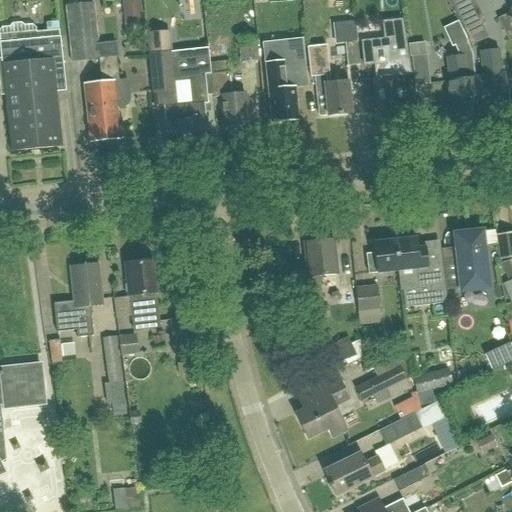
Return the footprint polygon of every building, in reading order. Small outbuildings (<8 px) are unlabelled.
[(81,5),(80,0),(68,0),(69,7),(66,7),(71,64),(98,61),(100,85),(84,86),(89,143),(119,140),(115,108),(123,107),(129,104),(130,100),(128,80),(119,82),(116,57),(99,59),(93,4),(81,5)] [(140,0),(121,0),(124,28),(143,26),(140,0)] [(402,20),(381,22),(383,41),(363,43),(362,43),(364,67),(373,66),(375,81),(373,81),(375,96),(378,96),(380,114),(403,112),(401,97),(403,97),(401,78),(411,76),(402,20)] [(0,95),(0,97),(5,97),(11,153),(61,148),(56,93),(65,92),(59,30),(35,33),(35,29),(31,25),(23,26),(20,22),(12,23),(9,27),(1,28),(0,30),(0,43),(2,60),(0,60),(0,95)] [(347,68),(358,67),(353,22),(332,24),(334,45),(345,44),(347,68)] [(452,120),(479,117),(475,80),(475,79),(472,58),(457,23),(443,30),(451,48),(454,47),(459,57),(446,59),(449,83),(448,83),(452,120)] [(487,38),(481,26),(480,25),(466,32),(472,45),(487,38)] [(171,55),(169,33),(147,35),(149,57),(153,95),(175,92),(171,55)] [(240,64),(257,63),(255,38),(238,40),(240,64)] [(329,85),(324,47),(305,49),(309,79),(313,79),(318,119),(327,118),(350,116),(347,83),(329,85)] [(301,48),(279,50),(280,64),(264,66),(267,93),(271,125),(297,122),(294,104),(297,103),(296,94),(294,95),(293,85),(305,84),(301,48)] [(424,75),(420,48),(409,50),(412,77),(424,75)] [(475,79),(475,80),(479,117),(508,114),(505,91),(507,89),(506,81),(504,79),(503,76),(501,76),(499,52),(480,54),(483,78),(475,79)] [(229,97),(227,75),(210,77),(213,99),(220,98),(223,129),(227,129),(229,131),(235,130),(237,128),(247,127),(245,108),(247,106),(246,101),(244,99),(244,95),(229,97)] [(203,121),(201,106),(208,106),(205,77),(188,78),(191,106),(164,109),(166,125),(165,125),(168,151),(207,146),(204,121),(203,121)] [(460,294),(488,290),(481,233),(453,236),(456,260),(441,262),(445,293),(459,291),(460,294)] [(499,261),(511,258),(511,234),(496,236),(499,261)] [(395,242),(398,273),(414,271),(416,290),(428,289),(430,307),(446,305),(441,262),(426,264),(425,250),(417,251),(416,240),(395,242)] [(323,318),(319,278),(337,276),(333,242),(305,245),(307,270),(295,271),(297,299),(304,299),(306,319),(323,318)] [(367,276),(398,273),(395,242),(372,245),(373,255),(365,256),(367,276)] [(160,326),(156,294),(157,294),(153,262),(125,265),(128,296),(129,296),(133,329),(160,326)] [(93,338),(90,308),(103,307),(98,266),(70,269),(73,303),(53,305),(56,334),(76,332),(77,340),(93,338)] [(511,304),(511,281),(503,285),(511,304)] [(357,312),(361,312),(379,310),(377,288),(355,291),(357,312)] [(173,354),(193,352),(190,319),(169,321),(173,354)] [(121,357),(138,355),(136,335),(118,338),(121,357)] [(113,418),(127,416),(116,338),(102,340),(113,418)] [(347,339),(333,345),(341,362),(355,356),(347,339)] [(52,365),(63,363),(60,341),(49,342),(52,365)] [(373,397),(405,381),(404,380),(410,378),(407,356),(396,360),(399,368),(366,384),(373,397)] [(0,473),(3,473),(0,467),(0,461),(2,460),(2,459),(5,459),(0,406),(2,405),(2,408),(43,405),(40,365),(0,368),(0,473)] [(423,388),(458,385),(457,377),(422,379),(423,388)] [(338,379),(313,392),(298,399),(304,411),(295,416),(308,441),(328,431),(332,440),(346,433),(342,424),(334,408),(349,401),(338,379)] [(420,411),(415,398),(394,408),(400,421),(420,411)] [(386,448),(444,419),(437,403),(378,432),(386,448)] [(140,423),(138,412),(129,414),(131,425),(140,423)] [(490,437),(480,442),(485,453),(496,447),(490,437)] [(364,465),(359,455),(323,473),(329,485),(328,486),(329,489),(331,488),(335,497),(371,479),(371,478),(383,471),(377,459),(364,465)] [(424,466),(393,481),(399,493),(424,480),(430,477),(424,466)] [(505,472),(496,477),(502,488),(510,483),(505,472)] [(407,511),(402,500),(382,510),(378,502),(359,511),(358,511),(407,511)]
